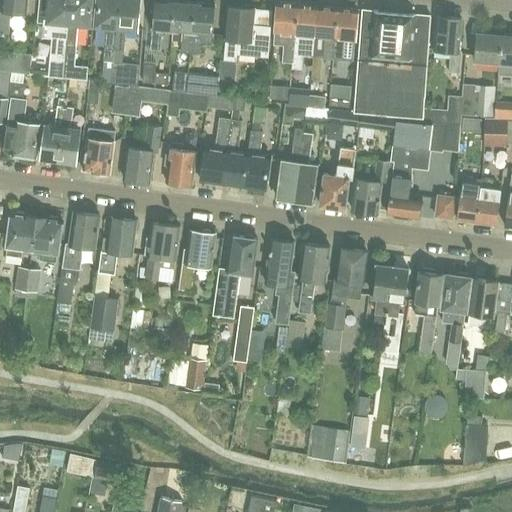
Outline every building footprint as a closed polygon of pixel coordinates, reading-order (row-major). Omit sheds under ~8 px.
[(27,0),(3,0),(2,10),(0,9),(0,31),(9,32),(10,11),(27,12),(27,0)] [(70,0),(49,0),(48,21),(58,22),(56,54),(48,53),(47,75),(63,77),(66,49),(70,0)] [(74,79),(76,46),(78,23),(90,25),(91,0),(70,0),(66,49),(63,77),(74,79)] [(114,49),(118,0),(97,0),(95,25),(106,26),(104,62),(113,63),(114,49)] [(122,63),(123,50),(126,28),(138,29),(139,0),(118,0),(114,49),(113,63),(122,63)] [(172,30),(175,1),(169,0),(154,0),(150,49),(160,50),(162,29),(172,30)] [(190,53),(194,2),(175,1),(172,30),(183,31),(181,52),(190,53)] [(211,44),(212,34),(215,4),(194,2),(190,53),(200,54),(201,43),(211,44)] [(294,49),(298,4),(278,2),(274,45),(285,46),(284,62),(293,63),(294,49)] [(315,35),(318,6),(298,4),(294,49),(293,63),(301,64),(301,55),(313,56),(314,49),(315,35)] [(224,49),(223,59),(221,77),(235,79),(237,61),(238,55),(269,58),(269,53),(270,49),(270,42),(271,25),(253,24),(254,10),(254,8),(251,7),(250,5),(244,5),(242,7),(229,5),(224,49)] [(333,58),(338,7),(318,6),(315,35),(326,36),(324,57),(333,58)] [(338,7),(333,58),(353,60),(358,9),(338,7)] [(431,15),(415,14),(373,10),(373,16),(362,15),(354,111),(362,112),(375,114),(383,115),(397,116),(424,120),(424,107),(425,95),(426,96),(431,15)] [(461,18),(437,16),(434,48),(451,50),(449,71),(460,72),(462,50),(459,50),(461,18)] [(501,49),(502,34),(477,32),(475,61),(500,63),(501,49)] [(511,34),(502,34),(501,49),(500,63),(498,75),(511,76),(511,34)] [(30,54),(0,50),(0,69),(28,72),(30,54)] [(140,82),(167,85),(168,74),(153,73),(154,62),(141,60),(140,82)] [(188,74),(188,72),(176,70),(174,90),(186,92),(188,74)] [(188,74),(186,92),(210,94),(216,95),(218,77),(188,74)] [(9,123),(5,123),(1,148),(14,149),(13,153),(36,156),(41,124),(24,122),(27,100),(24,100),(26,84),(23,83),(11,82),(9,98),(13,98),(9,123)] [(308,106),(309,94),(310,83),(298,82),(298,87),(291,86),(289,104),(307,106),(308,106)] [(130,85),(121,84),(117,84),(114,111),(127,112),(130,85)] [(351,85),(330,84),(329,107),(350,109),(351,85)] [(168,103),(170,90),(143,87),(130,85),(127,112),(139,114),(141,100),(168,103)] [(289,104),(291,86),(268,85),(267,101),(285,103),(289,104)] [(477,86),(462,85),(461,95),(463,95),(462,115),(479,116),(481,92),(477,92),(477,86)] [(186,92),(174,90),(170,90),(168,103),(167,114),(181,116),(182,108),(207,111),(208,106),(210,94),(186,92)] [(233,109),(235,97),(216,95),(210,94),(208,106),(233,109)] [(308,106),(324,108),(325,96),(309,94),(308,106)] [(433,121),(462,124),(462,115),(463,95),(461,95),(451,94),(450,110),(424,107),(424,120),(433,121)] [(59,164),(68,97),(60,96),(56,122),(59,123),(59,127),(46,125),(42,157),(46,158),(46,162),(59,164)] [(480,96),(479,116),(493,117),(495,97),(480,96)] [(72,124),(74,108),(76,98),(68,97),(59,164),(72,166),(72,161),(76,162),(81,130),(69,128),(70,124),(72,124)] [(243,120),(239,119),(240,111),(244,112),(246,99),(235,97),(233,109),(232,119),(223,183),(231,184),(233,188),(238,188),(241,185),(244,186),(249,153),(238,151),(243,120)] [(283,117),(305,120),(307,106),(289,104),(285,103),(283,117)] [(497,103),(496,118),(504,118),(506,103),(497,103)] [(324,108),(308,106),(307,106),(305,120),(327,122),(329,108),(324,108)] [(362,112),(354,111),(329,108),(327,122),(360,126),(362,112)] [(362,112),(360,126),(374,128),(375,114),(362,112)] [(383,115),(381,129),(395,130),(395,128),(397,116),(383,115)] [(433,121),(424,120),(397,116),(395,128),(395,130),(391,161),(389,175),(393,176),(388,213),(418,218),(421,196),(409,194),(411,177),(412,166),(415,166),(428,166),(431,149),(430,149),(433,121)] [(223,183),(232,119),(220,117),(215,148),(205,147),(201,180),(204,180),(206,183),(211,184),(214,182),(223,183)] [(464,117),(463,130),(482,131),(483,118),(464,117)] [(507,120),(486,120),(485,143),(507,144),(507,120)] [(460,145),(462,124),(433,121),(430,149),(431,149),(445,151),(446,143),(460,145)] [(128,146),(124,177),(150,181),(154,151),(158,152),(162,126),(148,124),(145,148),(128,146)] [(96,171),(98,175),(104,175),(107,173),(110,173),(116,131),(89,127),(83,170),(96,171)] [(282,160),(276,196),(279,197),(281,199),(285,199),(286,198),(295,199),(302,141),(303,132),(304,129),(296,128),(294,140),(294,141),(291,161),(282,160)] [(249,153),(244,186),(252,187),(254,190),(259,191),(262,189),(265,189),(270,156),(260,154),(263,131),(252,130),(249,153)] [(302,142),(295,199),(302,200),(303,202),(308,203),(310,201),(313,202),(318,165),(309,164),(311,143),(312,143),(313,134),(303,132),(302,142)] [(167,147),(165,164),(169,165),(167,181),(193,184),(197,151),(185,149),(183,149),(184,145),(171,143),(171,147),(167,147)] [(337,175),(324,173),(320,205),(345,208),(351,167),(354,167),(357,149),(341,147),(337,175)] [(389,175),(391,161),(378,159),(375,180),(356,178),(352,209),(378,212),(383,181),(387,182),(388,175),(389,175)] [(477,221),(483,180),(463,177),(457,218),(477,221)] [(483,180),(477,221),(496,224),(501,196),(500,195),(501,189),(493,188),(494,179),(483,177),(483,180)] [(439,194),(436,215),(453,218),(456,197),(439,194)] [(32,254),(37,216),(26,215),(24,212),(17,211),(15,213),(11,213),(7,246),(8,246),(7,255),(22,257),(23,252),(32,254)] [(75,281),(79,282),(83,246),(96,247),(100,215),(74,211),(70,244),(66,244),(58,303),(72,304),(75,281)] [(37,216),(32,254),(40,255),(40,259),(57,261),(58,252),(59,253),(62,220),(59,219),(58,217),(51,216),(48,218),(37,216)] [(137,220),(111,216),(108,238),(105,237),(100,271),(114,272),(117,251),(132,254),(137,220)] [(180,226),(152,222),(150,237),(147,237),(144,255),(150,256),(147,276),(158,277),(159,266),(174,269),(180,226)] [(202,231),(190,230),(188,248),(185,248),(180,282),(192,283),(194,264),(212,266),(216,233),(212,233),(210,229),(205,229),(202,231)] [(234,316),(240,272),(253,273),(258,238),(255,238),(253,235),(246,234),(244,236),(232,234),(227,269),(219,268),(213,313),(234,316)] [(272,238),(266,281),(278,283),(276,293),(280,293),(276,321),(289,323),(296,271),(290,270),(294,241),(272,238)] [(310,312),(312,303),(315,278),(325,279),(330,246),(303,242),(299,276),(303,276),(298,310),(310,312)] [(360,296),(363,282),(367,251),(341,248),(338,266),(336,266),(332,293),(331,300),(344,301),(345,294),(360,296)] [(385,323),(393,266),(377,264),(373,295),(378,296),(374,322),(385,323)] [(27,291),(30,267),(20,266),(17,289),(27,291)] [(393,266),(385,323),(382,351),(398,353),(403,313),(398,312),(400,299),(404,299),(409,268),(393,266)] [(30,267),(27,291),(41,292),(44,269),(30,267)] [(418,352),(431,354),(442,273),(435,271),(435,269),(423,268),(422,270),(420,270),(414,314),(424,315),(418,352)] [(441,321),(452,322),(450,340),(462,341),(471,277),(468,276),(468,273),(458,271),(457,275),(447,273),(442,307),(443,307),(441,321)] [(511,294),(511,285),(498,283),(498,281),(474,277),(468,323),(474,324),(478,324),(482,322),(485,319),(486,314),(498,315),(498,311),(510,311),(511,294)] [(149,283),(137,281),(134,305),(146,307),(149,283)] [(94,296),(90,328),(114,331),(119,300),(94,296)] [(325,326),(343,329),(346,305),(328,302),(325,326)] [(247,362),(255,307),(241,305),(233,360),(247,362)] [(132,324),(144,325),(146,307),(134,306),(132,324)] [(506,336),(510,311),(498,311),(498,315),(495,334),(506,336)] [(290,319),(289,329),(304,331),(306,321),(290,319)] [(169,334),(170,329),(166,328),(157,327),(156,339),(168,341),(169,334)] [(285,349),(287,335),(278,334),(276,352),(284,353),(285,349)] [(139,357),(136,380),(160,384),(163,360),(139,357)] [(188,388),(203,390),(207,360),(192,358),(188,388)] [(486,371),(465,370),(465,380),(485,384),(486,371)] [(218,393),(219,385),(205,383),(204,391),(218,393)] [(372,395),(359,393),(357,410),(370,412),(372,395)] [(466,425),(465,435),(488,437),(488,425),(483,425),(467,424),(467,425),(466,425)] [(323,459),(344,463),(348,430),(339,428),(327,427),(323,459)] [(368,444),(369,437),(354,435),(353,442),(368,444)] [(465,435),(465,445),(487,447),(488,437),(465,435)] [(24,443),(5,444),(3,456),(21,458),(24,443)] [(465,447),(464,465),(486,459),(486,458),(487,447),(465,445),(465,446),(465,447)] [(93,475),(97,458),(71,453),(68,470),(93,475)] [(97,458),(93,475),(107,479),(107,481),(117,483),(121,465),(97,458)] [(24,511),(28,488),(16,486),(12,511),(15,511),(24,511)] [(52,511),(57,490),(43,488),(38,511),(52,511)] [(275,511),(278,501),(250,495),(246,511),(275,511)] [(182,511),(185,501),(162,496),(158,511),(182,511)]
